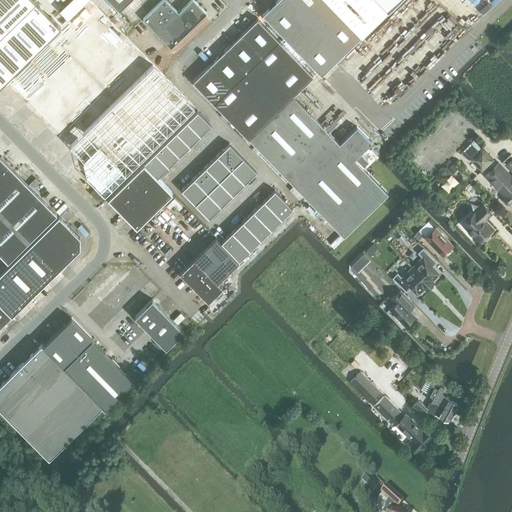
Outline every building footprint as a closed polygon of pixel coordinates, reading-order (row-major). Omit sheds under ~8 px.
[(0,0),(0,85),(61,26),(35,0),(0,0)] [(109,0),(119,10),(129,0),(109,0)] [(162,0),(143,19),(155,31),(146,40),(161,56),(207,13),(194,0),(190,0),(178,12),(177,11),(177,10),(166,0),(162,0)] [(276,0),(262,13),(321,74),(362,34),(361,34),(328,0),(276,0)] [(328,0),(361,34),(396,0),(328,0)] [(89,1),(5,83),(82,162),(83,175),(104,197),(195,110),(89,1)] [(209,64),(193,80),(214,102),(221,109),(249,138),(249,137),(293,94),(313,75),(286,46),(258,17),(242,33),(225,49),(209,64)] [(293,94),(249,137),(305,195),(343,235),(388,192),(363,167),(368,161),(360,153),(368,145),(368,137),(357,125),(339,142),(293,94)] [(187,120),(200,134),(211,124),(197,110),(187,120)] [(190,144),(200,134),(187,120),(176,130),(190,144)] [(491,122),(487,126),(494,133),(498,129),(491,122)] [(179,155),(190,144),(176,130),(166,141),(179,155)] [(473,140),(460,153),(468,160),(469,159),(481,171),(482,170),(494,159),(482,146),(481,147),(473,140)] [(169,165),(179,155),(166,141),(155,151),(169,165)] [(231,168),(243,156),(229,142),(217,154),(231,168)] [(157,176),(169,165),(155,151),(144,162),(157,176)] [(498,163),(485,175),(504,195),(504,199),(507,203),(511,203),(511,154),(510,153),(502,161),(511,172),(511,175),(511,177),(498,163)] [(0,252),(8,260),(57,212),(0,154),(0,252)] [(219,179),(231,168),(217,154),(205,165),(219,179)] [(231,168),(244,182),(256,170),(243,156),(231,168)] [(172,191),(157,176),(144,162),(108,197),(136,226),(172,191)] [(458,167),(453,163),(448,168),(453,173),(458,167)] [(207,191),(219,179),(205,165),(194,177),(207,191)] [(232,193),(244,182),(231,168),(219,179),(232,193)] [(195,202),(207,191),(194,177),(182,189),(195,202)] [(221,205),(232,193),(219,179),(207,191),(221,205)] [(264,199),(282,218),(292,207),(275,189),(264,199)] [(209,216),(221,205),(207,191),(195,202),(209,216)] [(271,228),(282,218),(264,199),(253,210),(271,228)] [(479,240),(490,229),(482,221),(491,212),(483,204),(463,223),(473,234),(473,236),(476,239),(477,238),(479,240)] [(260,238),(271,228),(253,210),(243,220),(260,238)] [(31,242),(57,269),(80,247),(80,235),(59,214),(31,242)] [(250,249),(260,238),(243,220),(232,230),(250,249)] [(442,255),(453,244),(435,226),(424,236),(442,255)] [(239,259),(250,249),(232,230),(221,241),(239,259)] [(419,239),(424,234),(419,230),(414,234),(419,239)] [(194,257),(180,271),(208,300),(222,286),(217,280),(238,260),(215,236),(194,257)] [(31,242),(0,271),(0,302),(11,314),(57,269),(31,242)] [(411,266),(430,285),(434,281),(432,280),(439,273),(432,266),(436,262),(422,248),(418,252),(421,256),(411,266)] [(426,289),(430,285),(411,266),(401,276),(398,272),(392,277),(406,290),(410,286),(417,294),(424,287),(426,289)] [(404,324),(415,314),(409,308),(414,303),(400,289),(391,298),(395,303),(389,308),(404,324)] [(183,330),(152,299),(135,315),(166,347),(183,330)] [(0,302),(0,325),(11,314),(0,302)] [(43,344),(102,404),(105,407),(133,379),(71,316),(43,344)] [(0,407),(48,456),(49,456),(102,404),(43,344),(42,343),(41,343),(0,383),(0,407)] [(431,367),(424,363),(421,367),(419,368),(426,373),(431,367)] [(349,381),(370,402),(381,391),(380,391),(361,371),(359,373),(359,372),(349,381)] [(430,400),(453,413),(458,404),(442,395),(441,393),(444,387),(435,382),(426,397),(431,400),(430,400)] [(405,415),(400,410),(384,395),(374,405),(394,425),(396,424),(411,439),(407,442),(419,453),(432,438),(422,427),(421,428),(406,413),(405,415)] [(453,413),(430,400),(427,407),(417,399),(412,405),(423,414),(425,412),(431,415),(433,413),(448,421),(453,413)] [(398,511),(395,511),(404,501),(385,485),(379,493),(387,500),(382,511),(398,511)]
